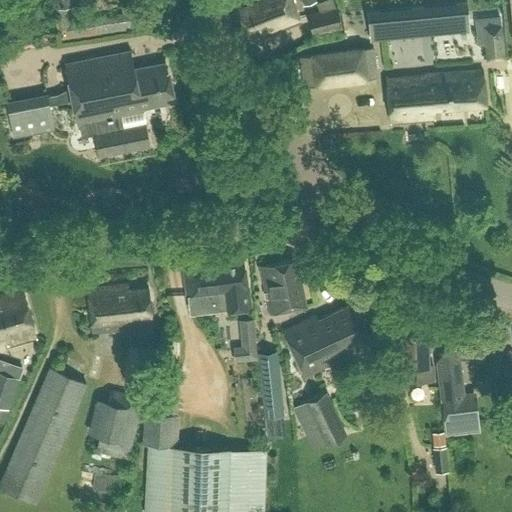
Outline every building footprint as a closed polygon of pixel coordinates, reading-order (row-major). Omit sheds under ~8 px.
[(303,21),(294,0),(240,0),(236,1),(249,36),(278,25),(279,30),(303,21)] [(372,35),(471,27),(469,1),(370,9),(372,35)] [(342,28),(337,7),(307,13),(312,35),(342,28)] [(499,16),(474,18),(476,43),(501,41),(499,16)] [(376,77),(372,46),(363,47),(363,46),(301,54),(305,86),(315,85),(316,85),(367,78),(376,77)] [(134,68),(131,49),(65,62),(77,123),(79,123),(81,135),(93,133),(98,156),(150,146),(145,123),(124,127),(121,115),(143,110),(142,106),(173,100),(165,62),(134,68)] [(486,105),(483,68),(433,73),(432,71),(388,74),(391,123),(436,120),(435,109),(486,105)] [(54,129),(47,92),(5,100),(12,137),(54,129)] [(306,306),(296,257),(260,265),(270,313),(306,306)] [(247,285),(244,259),(184,267),(187,295),(190,314),(227,309),(251,306),(248,285),(247,285)] [(127,326),(127,332),(153,329),(148,286),(128,288),(128,281),(87,286),(90,314),(78,316),(80,332),(91,330),(127,326)] [(0,347),(37,337),(22,284),(0,290),(0,347)] [(372,341),(353,302),(318,318),(316,315),(283,330),(305,375),(347,356),(346,353),(372,341)] [(256,359),(252,317),(239,319),(242,346),(232,347),(234,361),(256,359)] [(483,327),(444,326),(444,354),(437,364),(445,428),(467,426),(460,367),(456,367),(455,356),(482,356),(483,327)] [(428,365),(427,330),(400,331),(401,366),(404,379),(432,378),(432,365),(428,365)] [(101,359),(120,354),(113,332),(95,337),(101,359)] [(152,351),(129,346),(122,379),(145,384),(152,351)] [(283,414),(277,351),(258,353),(265,416),(283,414)] [(86,382),(49,366),(0,480),(0,487),(35,502),(86,382)] [(18,378),(0,371),(0,422),(3,423),(18,378)] [(178,375),(150,374),(149,411),(144,411),(143,446),(148,446),(146,511),(156,511),(227,511),(230,449),(178,447),(179,413),(176,413),(178,375)] [(142,397),(111,388),(108,400),(98,397),(88,432),(99,435),(95,449),(127,457),(142,397)] [(345,432),(326,391),(292,407),(312,448),(345,432)] [(437,432),(440,471),(453,470),(450,431),(437,432)] [(123,472),(84,463),(78,491),(116,500),(123,472)]
